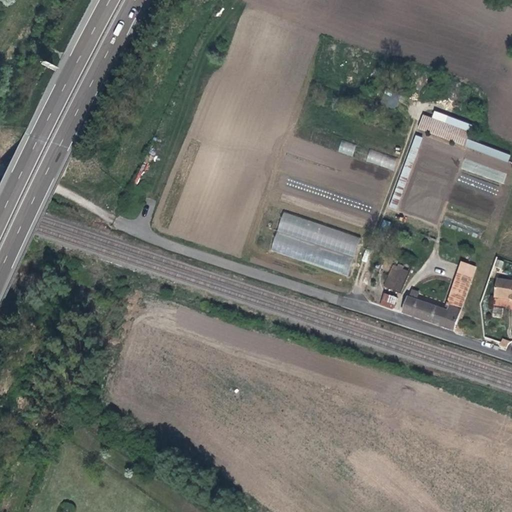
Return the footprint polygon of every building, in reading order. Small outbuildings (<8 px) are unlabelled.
[(465,145),(473,124),(448,115),(445,123),(423,114),(418,127),(465,145)] [(423,137),(416,134),(390,206),(396,208),(423,137)] [(352,156),(356,145),(341,140),(337,151),(352,156)] [(370,150),(366,160),(393,171),(397,160),(370,150)] [(271,252),(349,274),(360,235),(282,213),(271,252)] [(384,241),(391,222),(385,220),(378,238),(384,241)] [(476,267),(469,265),(463,263),(445,310),(419,301),(408,297),(403,313),(454,330),(476,267)] [(408,271),(394,266),(386,286),(400,291),(408,271)] [(511,281),(498,280),(495,297),(510,299),(511,300),(511,281)] [(382,305),(394,310),(398,298),(385,294),(382,305)] [(493,308),(492,316),(501,317),(502,309),(493,308)]
